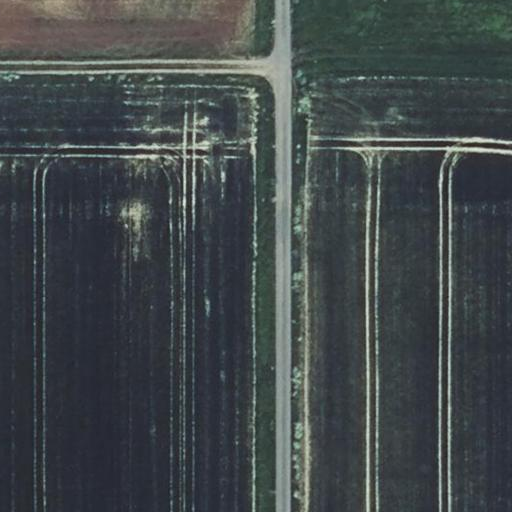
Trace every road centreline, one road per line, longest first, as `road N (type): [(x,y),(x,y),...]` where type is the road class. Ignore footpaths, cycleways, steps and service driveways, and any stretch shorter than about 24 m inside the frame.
road 1 (track): [(287,0),(288,511)]
road 2 (track): [(0,66),(287,64)]
